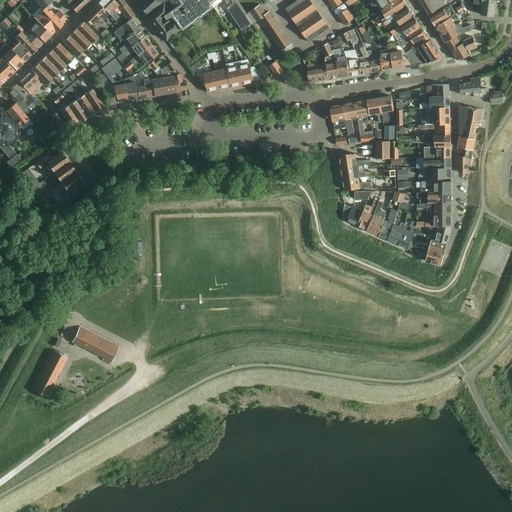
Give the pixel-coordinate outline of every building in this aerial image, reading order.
[(34,0),(40,6),(43,9),(46,6),(52,0),(51,0),(34,0)] [(67,0),(68,4),(75,12),(88,0),(67,0)] [(98,3),(105,10),(109,14),(115,21),(116,21),(115,21),(118,18),(118,17),(117,15),(116,16),(112,11),(118,5),(113,0),(100,0),(98,3),(99,3),(98,3)] [(165,0),(167,1),(167,0),(143,0),(140,3),(149,17),(164,3),(165,2),(162,0),(165,0)] [(167,0),(167,1),(165,2),(164,3),(183,28),(183,29),(193,22),(214,7),(211,3),(210,3),(200,11),(192,0),(167,0)] [(210,3),(208,0),(192,0),(200,11),(210,3)] [(245,15),(234,0),(225,0),(225,1),(228,6),(226,8),(242,31),(251,24),(245,15)] [(309,0),(307,0),(299,6),(302,11),(312,4),(309,0)] [(343,2),(341,0),(335,0),(330,4),(333,9),(343,2)] [(368,0),(370,2),(372,6),(375,4),(379,10),(380,8),(393,0),(368,0)] [(403,0),(393,0),(380,8),(384,14),(377,19),(379,23),(382,20),(383,20),(396,11),(397,13),(408,6),(403,0)] [(419,0),(429,15),(446,4),(443,0),(419,0)] [(499,0),(498,0),(481,0),(480,15),(494,16),(496,0),(499,0)] [(288,13),(299,6),(295,1),(285,8),(288,13)] [(109,14),(105,10),(98,3),(83,18),(90,25),(99,16),(101,18),(103,19),(104,18),(109,14)] [(183,28),(164,3),(149,17),(167,40),(183,28)] [(128,20),(130,18),(134,15),(126,4),(121,7),(120,8),(119,9),(128,20)] [(312,4),(302,11),(305,16),(316,9),(312,4)] [(266,14),(260,5),(259,5),(255,8),(251,11),(250,11),(250,12),(245,15),(251,24),(260,19),(259,19),(266,14)] [(430,18),(435,27),(456,15),(456,14),(450,5),(430,18)] [(54,15),(46,6),(43,9),(40,6),(31,16),(41,25),(51,34),(54,31),(63,24),(62,24),(54,15)] [(288,13),(292,18),(302,11),(299,6),(288,13)] [(396,11),(383,20),(386,26),(395,19),(400,26),(415,17),(408,6),(397,13),(396,11)] [(341,20),(351,13),(348,8),(338,15),(341,20)] [(309,21),(319,14),(316,9),(305,16),(309,21)] [(59,11),(54,15),(62,24),(67,20),(59,11)] [(302,11),(292,18),(295,23),(305,16),(302,11)] [(269,12),(266,14),(259,19),(260,19),(263,24),(273,17),(269,12)] [(354,18),(351,13),(341,20),(344,25),(354,18)] [(319,14),(309,21),(312,25),(322,18),(319,14)] [(435,27),(440,34),(455,25),(459,24),(461,23),(456,14),(456,15),(435,27)] [(41,25),(31,16),(29,18),(35,24),(24,35),(37,48),(37,49),(51,34),(41,25)] [(295,23),(298,28),(309,21),(305,16),(295,23)] [(263,24),(267,29),(277,22),(273,17),(263,24)] [(398,42),(407,36),(408,37),(422,28),(415,17),(400,26),(390,32),(393,36),(394,36),(398,42)] [(1,24),(5,28),(11,23),(7,18),(1,24)] [(123,38),(137,28),(130,18),(128,20),(117,29),(123,38)] [(315,30),(326,23),(322,18),(312,25),(315,30)] [(83,21),(76,28),(91,43),(98,36),(83,21)] [(309,21),(298,28),(302,32),(312,25),(309,21)] [(277,22),(267,29),(270,35),(280,28),(277,22)] [(326,23),(315,30),(319,35),(329,28),(326,23)] [(458,35),(459,35),(473,30),(471,25),(462,28),(459,24),(455,25),(440,34),(445,42),(458,35)] [(302,32),(305,37),(315,30),(312,25),(302,32)] [(69,35),(84,50),(91,43),(76,28),(69,35)] [(119,49),(122,53),(130,47),(144,37),(137,28),(123,38),(127,43),(119,49)] [(284,33),(280,28),(270,35),(274,40),(284,33)] [(427,35),(422,28),(408,37),(407,36),(398,42),(397,42),(400,47),(411,40),(413,43),(417,41),(427,35)] [(100,34),(103,37),(109,33),(106,29),(100,34)] [(347,33),(346,33),(350,40),(351,43),(358,40),(353,29),(346,33),(347,33)] [(381,42),(388,36),(381,29),(374,35),(381,42)] [(315,30),(305,37),(308,42),(319,35),(315,30)] [(6,44),(12,50),(24,62),(37,49),(37,48),(24,35),(20,31),(14,37),(17,41),(13,45),(10,41),(6,44)] [(367,31),(362,34),(368,45),(373,42),(367,31)] [(274,40),(277,45),(287,38),(284,33),(274,40)] [(350,40),(346,33),(342,35),(345,42),(350,40)] [(62,42),(63,42),(77,57),(84,50),(69,35),(62,42)] [(431,40),(427,35),(417,41),(421,46),(431,40)] [(461,41),(459,35),(458,35),(445,42),(457,60),(471,55),(469,50),(477,47),(472,37),(464,41),(463,40),(461,41)] [(151,45),(144,37),(130,47),(122,53),(116,58),(119,62),(134,50),(138,55),(151,45)] [(281,50),(288,46),(291,44),(287,38),(277,45),(281,50)] [(421,46),(417,41),(413,43),(414,45),(412,47),(413,49),(415,52),(418,50),(427,64),(442,57),(431,40),(421,46)] [(16,70),(24,62),(12,50),(6,44),(5,43),(0,48),(0,52),(3,56),(2,56),(16,70)] [(59,43),(52,49),(66,64),(73,57),(59,43)] [(325,65),(326,68),(316,70),(315,64),(306,65),(307,71),(309,83),(339,78),(335,58),(334,58),(331,51),(331,52),(327,43),(322,47),(326,57),(328,57),(329,59),(323,61),(325,65)] [(151,45),(138,55),(123,67),(126,71),(133,66),(141,60),(145,65),(158,54),(151,45)] [(363,57),(358,58),(360,74),(371,73),(368,54),(366,52),(364,47),(360,49),(363,57)] [(382,71),(393,69),(390,53),(391,53),(388,47),(384,48),(385,51),(379,52),(379,53),(382,71)] [(339,78),(350,76),(346,59),(343,52),(342,48),(339,49),(341,57),(335,58),(339,78)] [(59,71),(66,64),(52,49),(45,56),(59,71)] [(415,52),(413,49),(405,54),(413,66),(422,65),(415,52)] [(350,76),(360,74),(358,58),(354,50),(343,52),(346,59),(350,76)] [(378,50),(366,52),(368,54),(371,73),(382,71),(379,53),(378,50)] [(403,51),(391,53),(390,53),(393,69),(413,66),(405,54),(403,51)] [(0,81),(2,84),(7,79),(16,70),(2,56),(3,56),(0,52),(0,81)] [(108,61),(113,57),(111,53),(105,57),(108,61)] [(45,56),(38,63),(53,78),(59,71),(45,56)] [(102,66),(108,61),(105,57),(99,62),(102,66)] [(237,62),(242,84),(254,82),(253,81),(262,79),(254,67),(251,68),(250,63),(249,64),(248,60),(237,62)] [(157,79),(151,80),(152,85),(154,96),(164,94),(161,78),(162,78),(160,70),(160,69),(153,61),(149,65),(155,73),(157,79)] [(171,71),(172,76),(175,92),(186,90),(184,80),(181,81),(180,74),(175,68),(170,62),(166,65),(167,66),(171,71)] [(226,65),(226,64),(225,64),(226,69),(230,87),(242,84),(237,62),(236,62),(237,62),(226,65)] [(276,77),(283,72),(276,62),(269,66),(276,77)] [(31,70),(43,82),(46,85),(53,78),(38,63),(31,70)] [(92,73),(98,68),(95,65),(89,69),(92,73)] [(164,94),(175,92),(172,76),(171,71),(167,66),(163,67),(163,69),(160,70),(162,78),(161,78),(164,94)] [(80,68),(74,72),(77,76),(83,71),(80,68)] [(219,89),(230,87),(226,69),(215,72),(219,89)] [(18,82),(30,94),(43,82),(31,70),(18,82)] [(138,98),(138,99),(154,96),(152,85),(151,80),(148,80),(148,78),(142,70),(138,73),(143,79),(144,86),(136,88),(138,98)] [(72,81),(77,76),(74,72),(69,77),(72,81)] [(208,92),(219,89),(215,72),(204,74),(208,92)] [(84,80),(81,76),(75,81),(78,85),(84,80)] [(127,100),(138,98),(136,88),(135,84),(133,76),(123,80),(125,84),(124,84),(127,100)] [(480,97),(483,97),(488,96),(487,89),(480,89),(479,78),(471,79),(471,83),(460,84),(461,95),(474,93),(474,98),(480,97)] [(64,87),(70,82),(67,79),(61,83),(64,87)] [(117,82),(112,83),(113,86),(117,102),(127,100),(124,84),(123,81),(117,82)] [(18,82),(8,91),(17,101),(15,103),(22,111),(34,99),(30,94),(18,82)] [(73,83),(67,88),(70,91),(76,87),(73,83)] [(106,104),(117,102),(113,86),(112,83),(111,83),(100,85),(106,104)] [(426,97),(430,97),(449,96),(448,84),(431,85),(432,93),(426,94),(420,94),(420,98),(426,97)] [(55,94),(61,90),(58,86),(52,91),(55,94)] [(67,88),(62,92),(64,96),(70,91),(67,88)] [(104,106),(92,89),(84,94),(96,112),(104,106)] [(508,94),(501,92),(490,93),(492,104),(503,103),(508,94)] [(96,112),(84,94),(76,100),(88,117),(96,112)] [(58,95),(57,96),(52,100),(55,103),(61,99),(58,95)] [(391,96),(379,98),(383,122),(383,128),(388,127),(386,114),(388,114),(389,113),(388,111),(393,110),(391,96)] [(430,97),(430,104),(428,105),(428,104),(420,104),(420,109),(431,108),(449,107),(449,96),(430,97)] [(367,100),(370,115),(374,114),(375,116),(376,116),(378,116),(379,123),(383,122),(379,98),(367,100)] [(68,105),(80,122),(88,117),(76,100),(68,105)] [(355,102),(357,118),(360,135),(363,135),(362,125),(361,117),(370,115),(367,100),(355,102)] [(354,133),(351,119),(357,118),(355,102),(343,104),(345,120),(347,128),(348,134),(354,133)] [(22,111),(15,103),(6,110),(14,119),(11,121),(11,122),(9,123),(11,126),(13,129),(12,133),(20,126),(23,129),(29,124),(31,126),(33,124),(28,119),(25,115),(22,111)] [(345,120),(343,104),(330,106),(334,130),(347,128),(345,120)] [(60,111),(71,128),(80,122),(68,105),(60,111)] [(460,136),(475,139),(482,110),(458,105),(459,136),(460,136)] [(425,117),(425,125),(450,124),(449,107),(431,108),(431,110),(433,110),(434,117),(425,117)] [(61,128),(66,124),(55,112),(50,116),(61,128)] [(0,137),(1,138),(2,139),(7,138),(10,136),(12,133),(13,129),(11,126),(9,123),(6,122),(2,122),(0,122),(0,137)] [(425,125),(418,125),(418,129),(425,129),(434,129),(434,134),(432,134),(432,136),(450,135),(450,124),(425,125)] [(450,135),(432,136),(416,136),(416,140),(425,140),(425,141),(435,141),(435,147),(451,147),(450,135)] [(464,157),(467,158),(471,159),(475,139),(460,136),(458,147),(466,148),(464,157)] [(14,152),(2,139),(1,138),(0,139),(0,147),(8,157),(14,152)] [(376,159),(390,159),(391,159),(397,159),(396,141),(371,141),(371,148),(376,148),(376,159)] [(428,147),(425,147),(425,158),(434,158),(451,157),(451,147),(435,147),(428,147)] [(53,172),(69,161),(61,151),(51,159),(48,154),(36,163),(39,168),(42,166),(49,176),(53,172)] [(6,162),(10,167),(20,159),(16,154),(6,162)] [(338,155),(340,167),(356,166),(364,165),(370,165),(369,161),(363,161),(357,161),(358,162),(356,162),(354,154),(338,155)] [(418,158),(416,158),(416,168),(424,168),(434,168),(451,168),(451,157),(434,158),(425,158),(424,158),(418,158)] [(467,172),(467,158),(459,157),(459,172),(467,172)] [(53,172),(60,182),(76,171),(69,161),(53,172)] [(340,167),(342,179),(358,177),(371,176),(371,172),(359,173),(359,174),(357,174),(356,166),(340,167)] [(451,178),(451,168),(434,168),(424,168),(424,174),(433,174),(433,179),(451,178)] [(397,171),(398,181),(408,180),(408,170),(397,171)] [(83,181),(76,171),(60,182),(67,192),(62,195),(66,200),(76,193),(73,188),(83,181)] [(44,181),(48,192),(58,187),(54,177),(44,181)] [(358,177),(342,179),(344,190),(371,188),(371,184),(371,182),(359,183),(358,177)] [(421,192),(451,192),(451,181),(421,181),(421,192)] [(36,185),(31,190),(37,199),(43,195),(36,185)] [(370,192),(355,191),(354,199),(367,199),(370,192)] [(395,191),(392,200),(398,202),(400,202),(402,203),(405,194),(395,191)] [(451,204),(451,192),(421,192),(417,192),(417,198),(428,198),(428,204),(434,204),(451,204)] [(373,215),(379,201),(374,199),(371,207),(365,205),(364,207),(365,207),(363,211),(356,226),(366,230),(373,215)] [(376,235),(383,220),(386,212),(380,210),(383,203),(379,201),(373,215),(366,230),(376,235)] [(451,215),(451,204),(434,204),(428,204),(422,204),(422,208),(434,208),(434,215),(451,215)] [(365,207),(364,207),(361,205),(359,209),(352,206),(352,208),(344,205),(343,215),(346,221),(356,226),(363,211),(365,207)] [(389,222),(383,220),(376,235),(387,240),(393,225),(394,225),(397,211),(391,209),(388,219),(389,220),(389,222)] [(425,222),(416,222),(416,226),(425,226),(428,227),(435,226),(451,226),(451,215),(434,215),(434,222),(425,222)] [(410,232),(404,229),(403,229),(397,244),(407,249),(411,251),(413,246),(411,245),(415,237),(414,237),(415,233),(416,222),(412,221),(410,232)] [(387,240),(397,244),(403,229),(404,229),(404,227),(405,224),(401,223),(399,227),(394,225),(393,225),(387,240)] [(435,226),(428,227),(427,230),(433,231),(432,236),(427,235),(426,238),(446,244),(449,233),(434,229),(435,226)] [(430,244),(428,250),(443,254),(446,244),(426,238),(423,238),(416,237),(414,240),(430,244)] [(441,265),(443,254),(428,250),(416,247),(414,250),(420,252),(427,254),(425,260),(441,265)] [(119,347),(79,327),(72,342),(103,358),(101,361),(109,365),(119,347)] [(31,389),(49,398),(53,390),(51,389),(67,358),(52,350),(31,389)]
